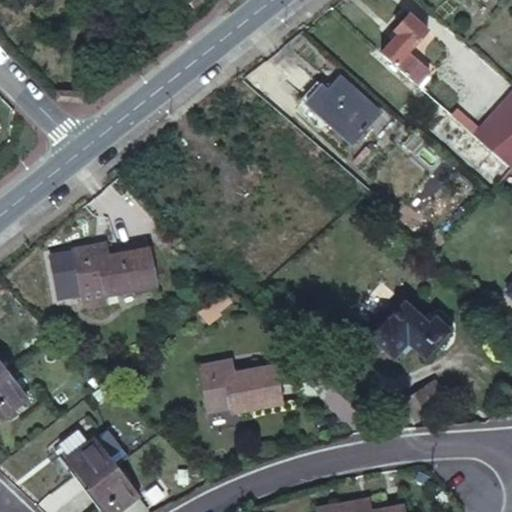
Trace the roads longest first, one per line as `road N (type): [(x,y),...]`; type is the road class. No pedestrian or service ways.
road 1 (residential): [(511,448),(350,454),(269,475),(188,511)]
road 2 (secondary): [(75,146),(265,0)]
